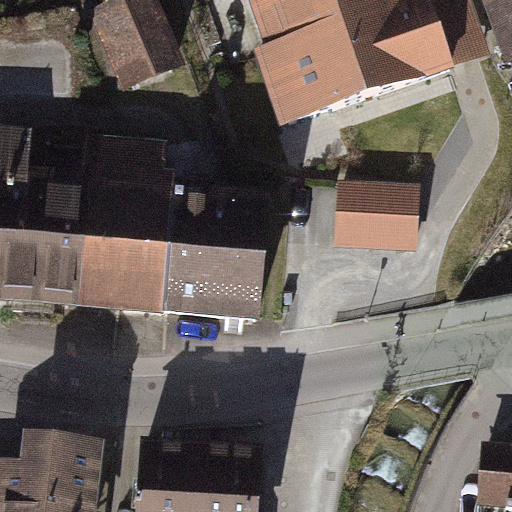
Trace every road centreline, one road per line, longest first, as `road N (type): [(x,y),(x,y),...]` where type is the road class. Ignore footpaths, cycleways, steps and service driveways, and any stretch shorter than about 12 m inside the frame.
road 1 (unclassified): [(0,388),(124,402),(189,400),(511,346)]
road 2 (residential): [(435,511),(471,425),(511,376)]
